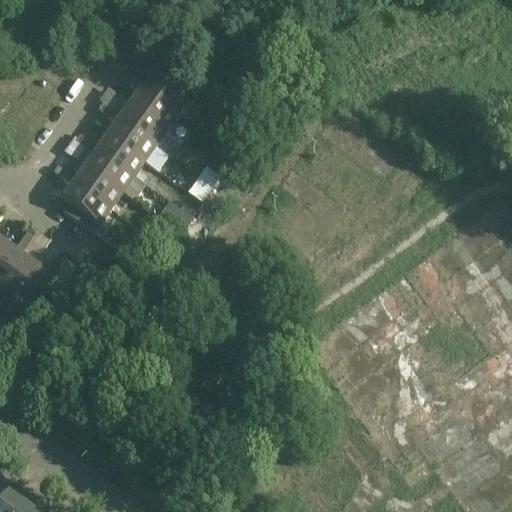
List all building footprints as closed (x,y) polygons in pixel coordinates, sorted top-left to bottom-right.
[(121,82),(131,90),(136,83),(126,75),(121,82)] [(154,77),(145,89),(143,93),(180,119),(190,127),(202,111),(154,77)] [(131,90),(140,96),(132,108),(169,135),(180,119),(143,93),(145,89),(136,83),(131,90)] [(109,120),(114,114),(104,107),(99,113),(109,120)] [(169,135),(132,108),(123,120),(120,124),(157,151),(169,159),(173,162),(184,146),(169,135)] [(114,114),(109,120),(118,127),(109,140),(146,166),(158,175),(169,159),(157,151),(120,124),(123,120),(114,114)] [(87,152),(91,145),(81,138),(76,145),(87,152)] [(98,155),(135,182),(146,166),(109,140),(101,152),(98,155)] [(96,158),(87,171),(124,198),(135,182),(98,155),(101,152),(91,145),(87,152),(96,158)] [(204,168),(186,195),(202,205),(220,178),(204,168)] [(64,183),(69,176),(59,169),(54,176),(64,183)] [(75,187),(113,213),(124,198),(87,171),(78,183),(75,187)] [(68,206),(62,215),(95,238),(101,230),(113,213),(75,187),(78,183),(69,176),(64,183),(73,190),(64,203),(68,206)] [(28,234),(21,244),(28,249),(35,239),(28,234)] [(3,245),(0,249),(0,282),(19,256),(21,258),(28,249),(21,244),(14,253),(3,245)] [(21,258),(19,256),(0,282),(0,299),(8,305),(35,268),(21,258)] [(53,267),(59,272),(66,262),(60,257),(53,267)] [(46,276),(35,268),(8,305),(23,316),(50,279),(52,281),(59,272),(53,267),(46,276)] [(52,281),(50,279),(23,316),(39,328),(66,291),(52,281)] [(0,349),(0,361),(13,371),(22,359),(3,345),(0,349)] [(23,511),(26,509),(8,496),(0,507),(0,511),(23,511)]
